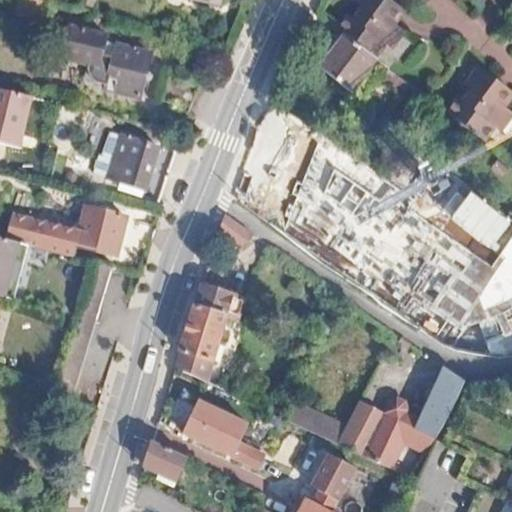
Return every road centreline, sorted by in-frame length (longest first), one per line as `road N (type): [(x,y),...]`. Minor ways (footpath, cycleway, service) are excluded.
road 1 (primary): [(287,0),(156,308),(98,511)]
road 2 (unknown): [(124,419),(261,482),(280,480),(289,458)]
